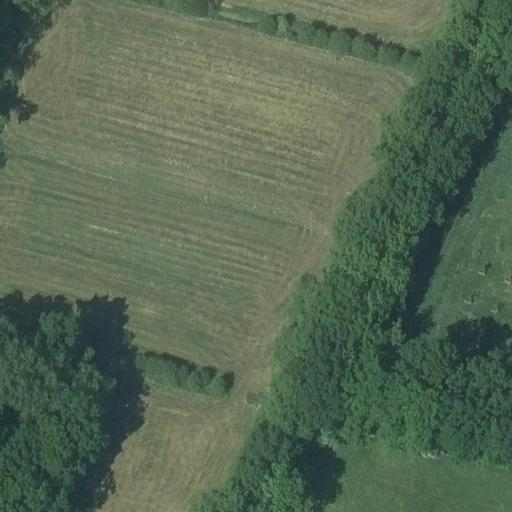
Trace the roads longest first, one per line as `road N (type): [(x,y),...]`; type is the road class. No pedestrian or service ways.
road 1 (unclassified): [(261,511),(497,0)]
road 2 (track): [(511,441),(316,392)]
